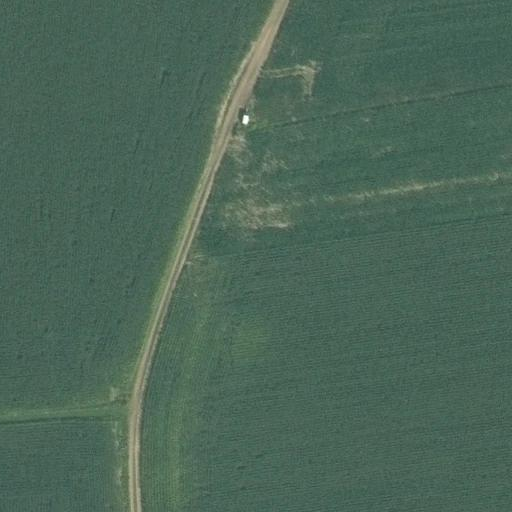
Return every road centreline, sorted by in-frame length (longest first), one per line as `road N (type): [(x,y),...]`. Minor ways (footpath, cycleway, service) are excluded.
road 1 (track): [(132,511),(131,410),(140,373),(284,0)]
road 2 (track): [(131,410),(0,419)]
